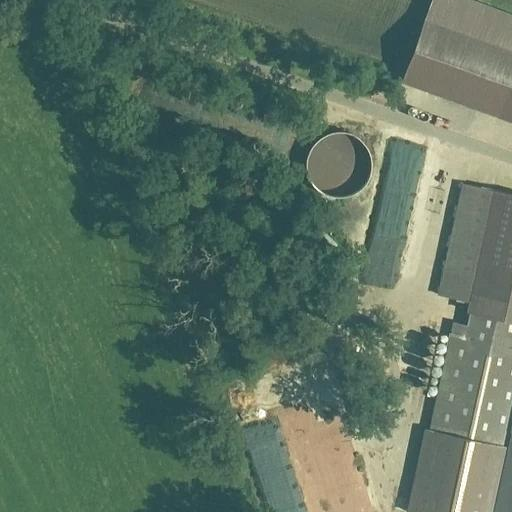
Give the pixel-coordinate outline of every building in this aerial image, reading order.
[(511,14),(474,0),(432,0),(426,18),(511,50),(511,14)] [(511,50),(426,18),(403,81),(511,121),(511,50)] [(405,280),(431,153),(393,146),(367,272),(405,280)] [(405,509),(419,511),(486,511),(511,400),(511,195),(463,184),(438,293),(468,300),(463,322),(448,319),(405,509)] [(511,511),(511,400),(486,511),(511,511)] [(375,511),(353,430),(295,446),(311,502),(316,501),(318,511),(375,511)]
